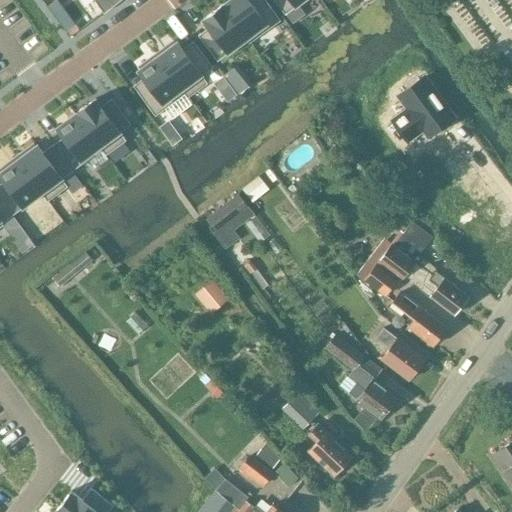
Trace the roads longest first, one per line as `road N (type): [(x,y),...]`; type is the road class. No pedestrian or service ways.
road 1 (tertiary): [(374,511),(511,308)]
road 2 (residential): [(168,0),(0,125)]
road 3 (residential): [(19,511),(56,464),(0,388)]
